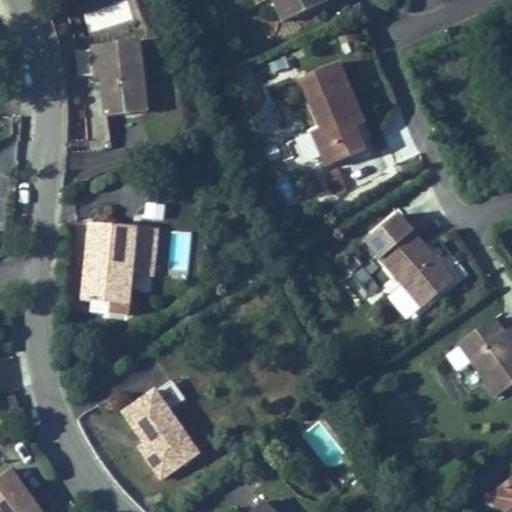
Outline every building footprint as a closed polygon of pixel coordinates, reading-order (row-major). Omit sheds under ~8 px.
[(272,0),(282,22),(328,2),(326,0),(272,0)] [(105,117),(148,112),(139,41),(97,45),(101,79),(105,117)] [(96,80),(101,79),(97,45),(92,46),(96,80)] [(339,63),(300,80),(320,128),(312,132),(326,167),(365,151),(362,143),(351,117),(360,114),(339,63)] [(360,114),(351,117),(362,143),(371,139),(367,130),(360,114)] [(337,169),(329,171),(337,195),(346,192),(337,169)] [(399,215),(366,242),(422,309),(454,282),(430,252),(399,215)] [(92,260),(91,267),(86,266),(85,275),(82,301),(114,304),(115,289),(130,291),(136,227),(90,223),(87,259),(92,260)] [(160,230),(158,270),(188,272),(191,232),(160,230)] [(114,304),(113,314),(128,316),(130,291),(115,289),(114,304)] [(458,344),(496,397),(511,385),(511,343),(505,334),(494,318),(458,344)] [(198,454),(155,392),(124,413),(141,439),(144,436),(148,442),(145,444),(140,449),(143,453),(161,480),(198,454)] [(40,511),(26,491),(10,470),(0,477),(0,511),(40,511)] [(511,511),(511,482),(491,497),(501,511),(511,511)] [(272,511),(262,502),(252,511),(272,511)]
